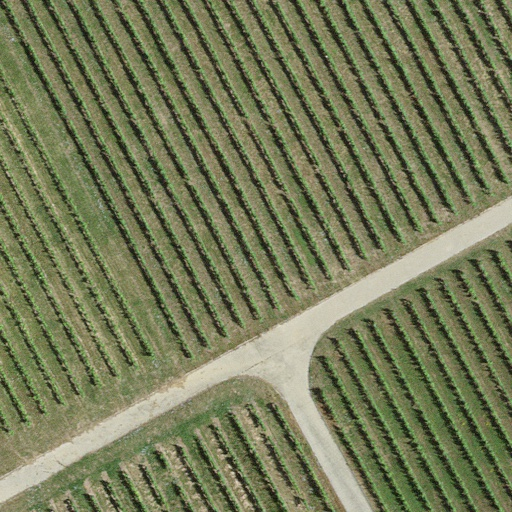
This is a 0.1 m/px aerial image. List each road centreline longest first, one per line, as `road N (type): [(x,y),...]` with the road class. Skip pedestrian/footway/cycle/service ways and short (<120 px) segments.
road 1 (track): [(511,199),(0,480)]
road 2 (track): [(359,511),(259,337)]
